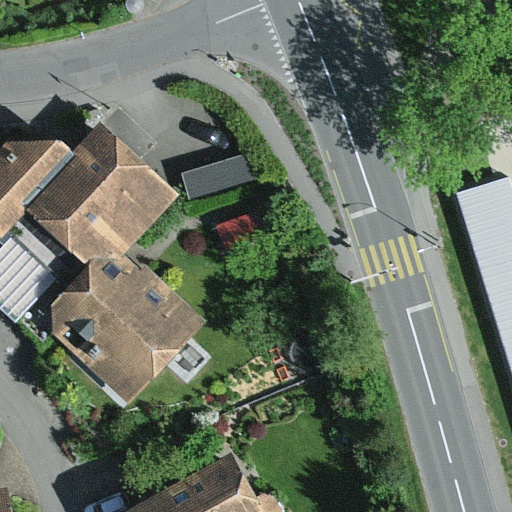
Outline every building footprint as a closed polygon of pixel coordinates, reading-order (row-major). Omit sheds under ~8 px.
[(17,146),(0,163),(0,232),(7,239),(36,209),(101,271),(125,246),(135,256),(190,198),(111,123),(84,151),(79,146),(17,146)] [(242,153),(185,169),(192,195),(250,179),(246,166),(242,153)] [(101,271),(36,209),(7,239),(0,246),(0,305),(36,339),(60,313),(101,271)] [(254,210),(210,225),(221,254),(264,239),(254,210)] [(101,271),(60,313),(59,336),(135,408),(212,327),(143,263),(135,256),(125,246),(101,271)] [(220,450),(109,510),(110,511),(276,511),(267,494),(255,489),(244,495),(220,450)] [(0,511),(24,511),(21,490),(0,493),(0,511)]
